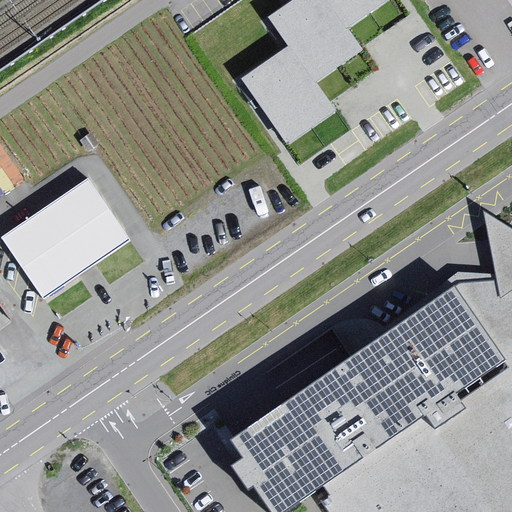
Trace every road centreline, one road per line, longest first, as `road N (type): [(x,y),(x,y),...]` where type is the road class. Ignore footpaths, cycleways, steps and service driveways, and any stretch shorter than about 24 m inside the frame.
road 1 (primary): [(511,91),(0,443)]
road 2 (primary): [(3,461),(511,114)]
